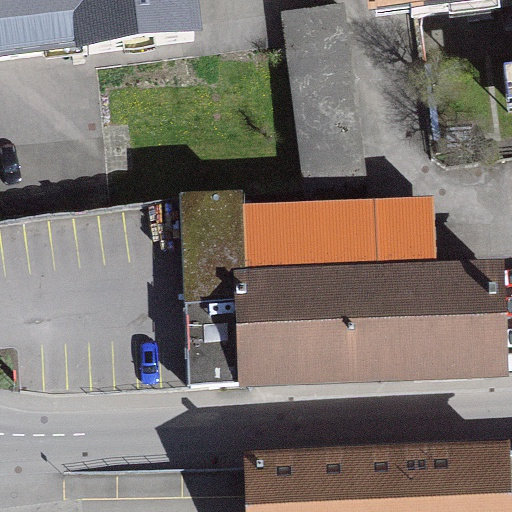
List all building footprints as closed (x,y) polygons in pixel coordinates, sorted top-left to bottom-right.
[(187,0),(0,0),(0,59),(81,49),(82,54),(193,40),(187,0)] [(511,0),(373,0),(376,19),(412,14),(412,19),(511,6),(511,0)] [(341,7),(281,15),(305,204),(365,202),(341,7)] [(246,387),(498,376),(494,276),(436,278),(433,205),(241,212),(241,199),(180,201),(185,307),(245,305),(246,387)] [(503,511),(511,511),(511,455),(501,456),(503,511)] [(503,511),(501,456),(251,466),(252,511),(503,511)]
